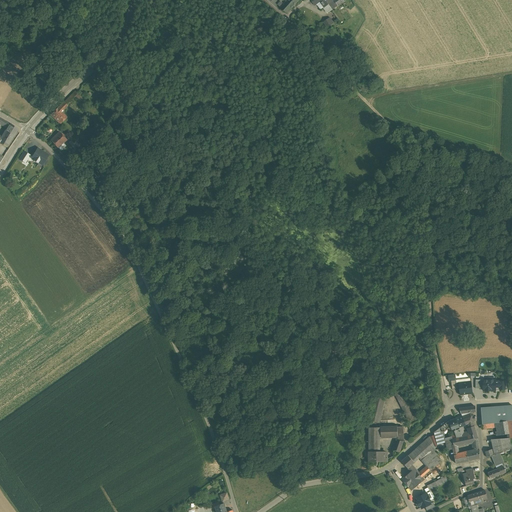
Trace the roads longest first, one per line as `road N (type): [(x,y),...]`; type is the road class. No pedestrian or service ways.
road 1 (unclassified): [(236,511),(211,431),(128,242),(28,131)]
road 2 (unclassified): [(440,376),(418,238),(424,176),(286,16)]
road 3 (tertiary): [(138,0),(115,45),(28,131)]
road 4 (track): [(511,74),(362,95)]
road 5 (residential): [(478,402),(482,485),(427,511)]
road 6 (residential): [(390,465),(299,486),(260,511)]
road 7 (track): [(392,131),(471,149),(511,169)]
